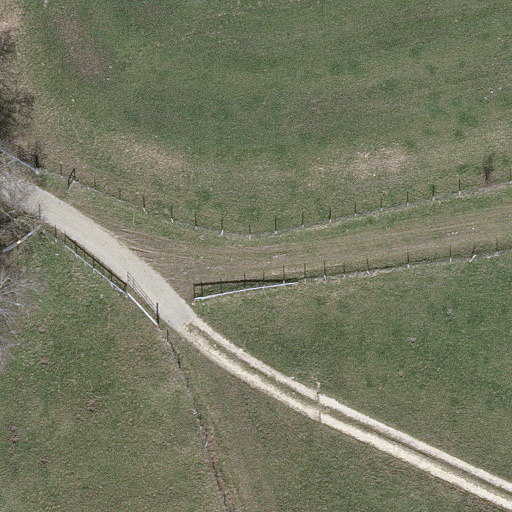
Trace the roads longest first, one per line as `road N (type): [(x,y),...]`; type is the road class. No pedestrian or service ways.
road 1 (track): [(511,503),(315,407),(189,325),(82,231),(0,205)]
road 2 (track): [(511,234),(254,273),(127,271)]
